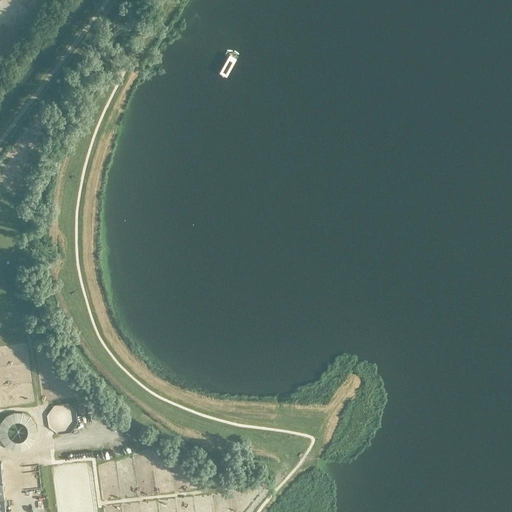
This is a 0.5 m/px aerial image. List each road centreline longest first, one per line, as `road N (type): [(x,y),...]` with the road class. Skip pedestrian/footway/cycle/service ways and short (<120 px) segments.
road 1 (unknown): [(115,0),(0,149)]
road 2 (track): [(120,435),(54,443),(19,460),(23,511)]
